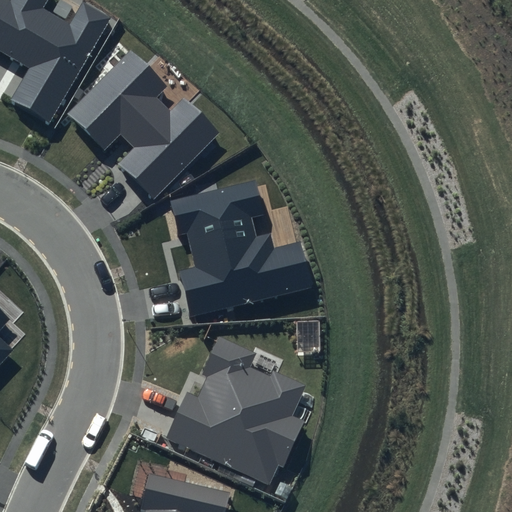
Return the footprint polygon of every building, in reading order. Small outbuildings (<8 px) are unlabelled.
[(48,0),(0,0),(0,51),(29,68),(10,101),(48,124),(111,18),(83,1),(70,23),(44,8),(48,0)] [(130,50),(67,113),(104,149),(119,134),(132,148),(118,163),(154,199),(220,133),(183,96),(169,110),(156,96),(166,86),(130,50)] [(257,178),(170,200),(179,235),(187,233),(196,268),(179,272),(190,315),(312,284),(301,240),(274,247),(270,233),(257,236),(252,218),(266,214),(257,178)] [(0,310),(0,363),(13,350),(0,337),(0,330),(10,320),(0,310)] [(254,353),(219,337),(202,373),(208,376),(199,396),(188,391),(166,438),(269,485),(278,466),(283,468),(304,422),(292,416),(306,385),(273,371),(271,377),(248,367),(254,353)] [(224,511),(229,493),(148,475),(140,511),(145,511),(224,511)]
